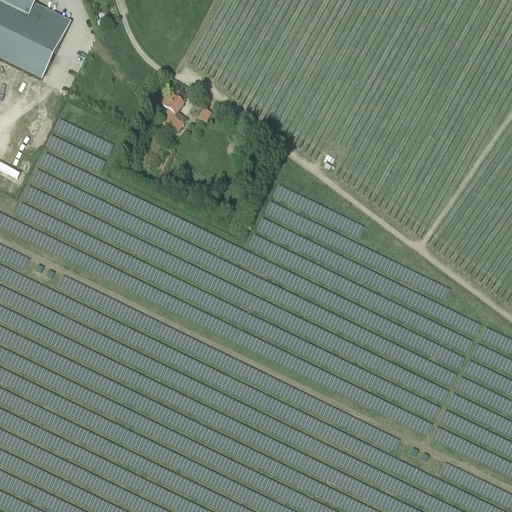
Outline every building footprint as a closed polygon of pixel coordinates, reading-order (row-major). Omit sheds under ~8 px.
[(0,0),(0,62),(41,83),(70,25),(42,11),(41,14),(32,10),(37,0),(0,0)] [(100,21),(94,24),(97,30),(103,28),(100,21)] [(187,122),(177,114),(184,106),(183,105),(185,102),(185,98),(181,95),(178,96),(175,99),(170,95),(161,106),(168,111),(161,121),(179,134),(187,122)] [(210,115),(205,112),(202,111),(197,120),(206,124),(210,115)] [(278,187),(274,197),(307,212),(309,208),(305,206),(307,200),(278,187)] [(286,222),(290,213),(271,203),(266,212),(286,222)] [(275,238),(279,228),(262,220),(258,230),(275,238)]
